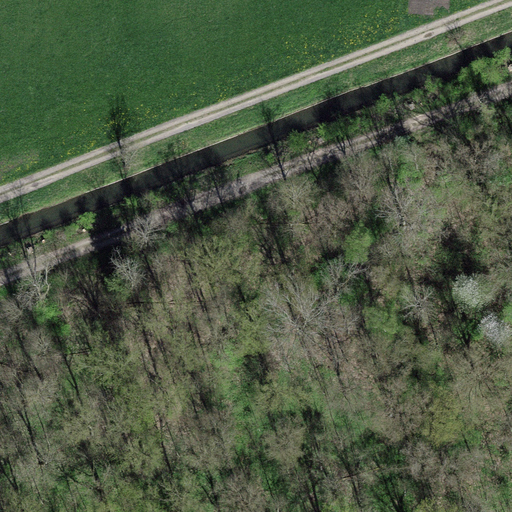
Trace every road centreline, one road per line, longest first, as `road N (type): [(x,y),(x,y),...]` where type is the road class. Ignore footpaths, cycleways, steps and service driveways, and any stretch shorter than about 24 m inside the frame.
road 1 (track): [(0,195),(511,2)]
road 2 (track): [(0,279),(511,87)]
